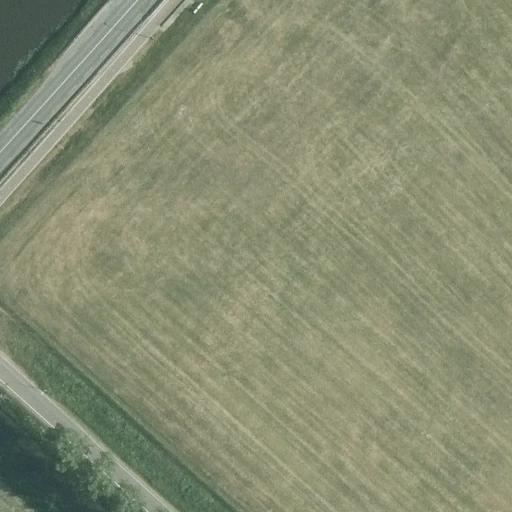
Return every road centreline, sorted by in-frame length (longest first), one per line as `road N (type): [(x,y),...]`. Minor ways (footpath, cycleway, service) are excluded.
road 1 (unclassified): [(159,511),(0,368)]
road 2 (secondary): [(0,146),(132,0)]
